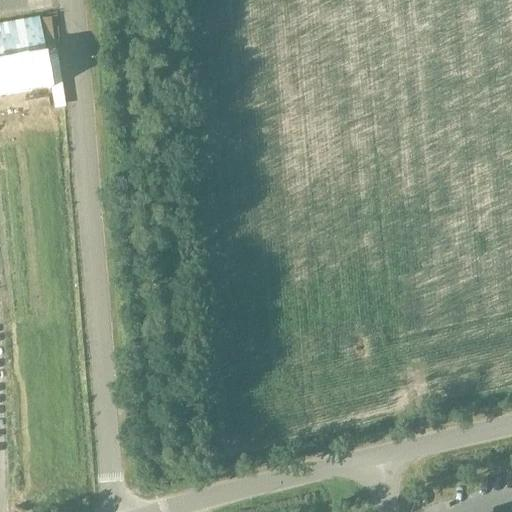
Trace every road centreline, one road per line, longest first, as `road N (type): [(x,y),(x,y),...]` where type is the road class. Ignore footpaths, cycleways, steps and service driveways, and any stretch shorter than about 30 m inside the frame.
road 1 (unclassified): [(109,474),(70,0)]
road 2 (unclassified): [(163,511),(372,457)]
road 3 (unclassified): [(372,457),(511,426)]
